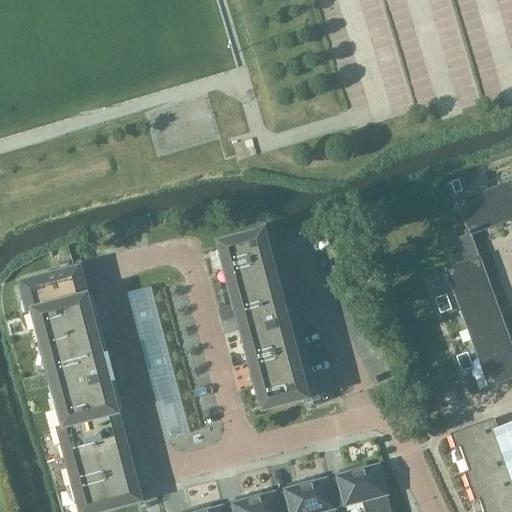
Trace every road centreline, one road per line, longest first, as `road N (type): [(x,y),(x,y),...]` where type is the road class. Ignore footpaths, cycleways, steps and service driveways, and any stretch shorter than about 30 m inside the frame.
road 1 (residential): [(241,450),(161,473),(106,271),(186,252),(232,419)]
road 2 (residential): [(365,419),(296,246)]
road 3 (residential): [(365,419),(241,450)]
road 4 (residential): [(432,511),(392,423),(365,419)]
